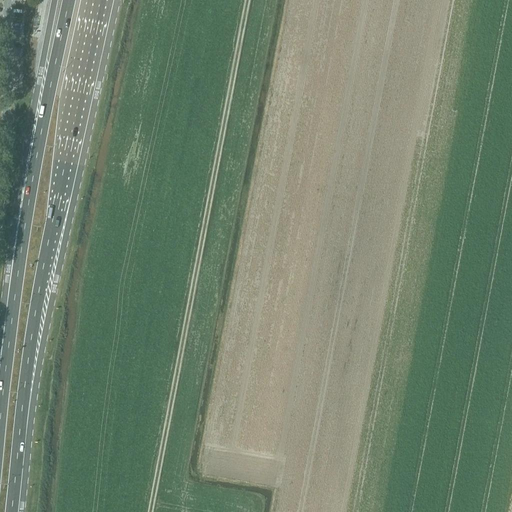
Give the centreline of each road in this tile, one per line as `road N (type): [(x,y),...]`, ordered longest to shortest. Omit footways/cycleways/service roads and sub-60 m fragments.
road 1 (primary): [(14,511),(28,374),(98,0)]
road 2 (primary): [(68,0),(14,270),(0,390)]
road 3 (unclassified): [(5,122),(8,0)]
